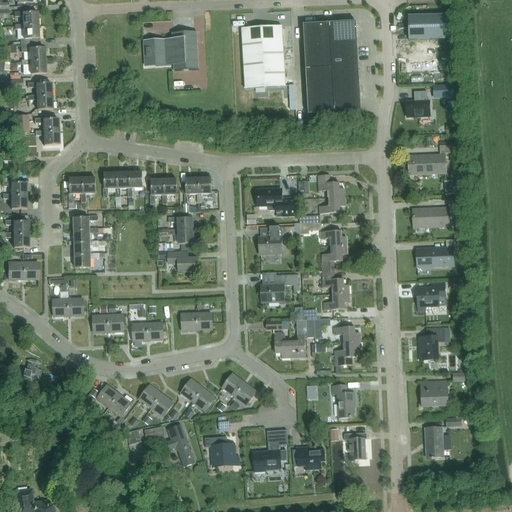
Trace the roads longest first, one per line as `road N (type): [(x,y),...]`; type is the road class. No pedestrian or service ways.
road 1 (residential): [(398,511),(382,158)]
road 2 (unclassified): [(77,12),(350,0)]
road 3 (residential): [(234,350),(103,367),(70,354),(0,300)]
road 4 (residential): [(234,350),(227,163)]
road 5 (unclassified): [(385,0),(382,158)]
road 6 (residential): [(382,158),(227,163)]
road 7 (residential): [(227,163),(84,141)]
road 8 (residential): [(84,141),(77,12)]
road 9 (residential): [(250,421),(283,419),(280,386),(234,350)]
